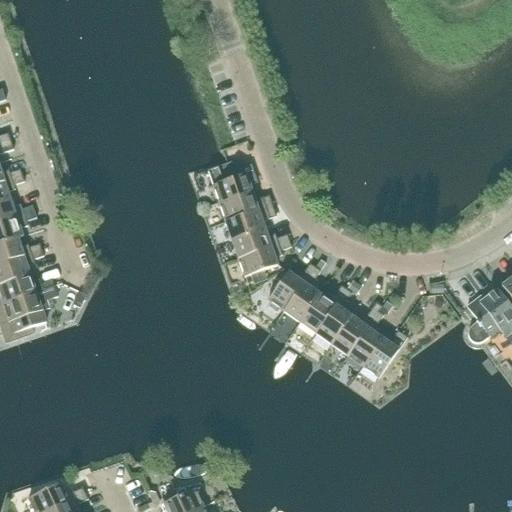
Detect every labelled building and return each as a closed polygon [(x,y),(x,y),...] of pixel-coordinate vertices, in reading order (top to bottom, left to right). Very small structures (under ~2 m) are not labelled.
[(0,144),(11,141),(8,135),(0,137),(0,144)] [(0,156),(14,151),(11,141),(0,144),(0,156)] [(251,167),(241,170),(238,161),(208,172),(220,206),(252,195),(250,187),(257,184),(251,167)] [(9,170),(1,173),(0,170),(0,185),(23,177),(21,171),(10,175),(9,170)] [(14,187),(25,183),(23,177),(0,185),(0,205),(11,202),(8,194),(16,191),(14,187)] [(269,197),(255,202),(252,195),(220,206),(226,224),(273,208),(269,197)] [(21,207),(13,209),(11,202),(0,205),(0,225),(35,214),(33,208),(23,211),(21,207)] [(262,223),(276,218),(273,208),(226,224),(232,242),(265,231),(262,223)] [(27,223),(37,220),(35,214),(0,225),(0,245),(18,240),(23,239),(20,230),(28,228),(27,223)] [(275,236),(267,239),(265,231),(232,242),(238,260),(289,243),(287,236),(277,240),(275,236)] [(20,248),(18,240),(0,245),(0,266),(42,252),(40,246),(30,249),(28,245),(20,248)] [(281,253),(291,249),(289,243),(238,260),(245,279),(277,268),(275,260),(282,257),(281,253)] [(34,262),(44,258),(42,252),(0,266),(0,286),(30,276),(28,269),(35,266),(34,262)] [(284,313),(315,269),(310,265),(303,275),(300,272),(295,279),(288,274),(268,302),(284,313)] [(314,282),(321,273),(315,269),(284,313),(300,325),(320,296),(313,292),(318,285),(314,282)] [(40,281),(33,284),(30,276),(0,286),(0,296),(3,306),(44,292),(55,288),(53,282),(42,285),(40,281)] [(511,302),(511,280),(501,289),(511,302)] [(316,336),(347,291),(341,287),(335,297),(331,294),(326,301),(320,296),(300,325),(316,336)] [(346,304),(352,295),(347,291),(316,336),(331,347),(351,318),(344,314),(349,307),(346,304)] [(46,325),(40,305),(48,302),(44,292),(3,306),(9,324),(14,337),(46,325)] [(505,340),(511,334),(511,311),(497,292),(487,299),(488,301),(485,303),(481,298),(467,309),(477,323),(475,325),(472,328),(469,331),(468,336),(469,340),(471,343),(475,345),(479,345),(480,345),(482,344),(483,344),(488,340),(499,332),(505,340)] [(347,358),(378,314),(373,310),(366,319),(362,316),(358,323),(351,318),(331,347),(347,358)] [(377,326),(383,317),(378,314),(347,358),(363,369),(383,340),(376,336),(381,329),(377,326)] [(379,380),(407,339),(398,333),(389,345),(383,340),(363,369),(379,380)] [(71,490),(64,493),(60,485),(29,500),(34,511),(49,511),(86,495),(83,489),(73,494),(71,490)] [(197,511),(204,509),(195,491),(188,494),(185,491),(178,494),(179,498),(164,505),(166,511),(197,511)] [(79,506),(89,501),(86,495),(49,511),(76,511),(81,510),(79,506)]
